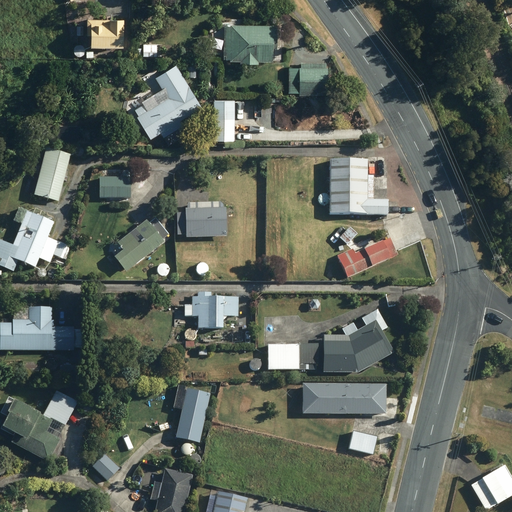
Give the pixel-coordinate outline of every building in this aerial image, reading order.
[(86,20),(86,36),(88,36),(88,47),(121,47),(121,20),(111,20),(111,17),(107,17),(107,20),(86,20)] [(228,59),(228,61),(239,61),(239,64),(256,64),(256,62),(270,62),(270,49),(275,49),(275,26),(230,25),(230,28),(223,28),(223,59),(228,59)] [(138,45),(138,56),(154,56),(154,45),(138,45)] [(300,69),(288,69),(288,93),(299,93),(299,96),(326,96),(326,63),(300,64),(300,69)] [(134,110),(138,116),(137,117),(150,139),(160,133),(162,138),(181,126),(178,121),(200,108),(187,86),(147,110),(144,105),(134,110)] [(213,101),(214,120),(233,119),(233,125),(255,124),(255,100),(213,101)] [(73,131),(71,131),(72,126),(68,125),(67,130),(62,129),(60,137),(72,139),(73,131)] [(45,150),(33,197),(57,203),(63,181),(66,182),(66,179),(64,178),(69,157),(45,150)] [(329,215),(366,215),(366,216),(386,216),(386,202),(372,202),(372,178),(366,178),(366,161),(329,161),(329,215)] [(129,179),(99,179),(99,199),(129,199),(129,179)] [(185,211),(185,214),(176,214),(177,236),(185,235),(186,239),(225,238),(224,209),(207,210),(207,204),(187,205),(187,211),(185,211)] [(0,265),(13,271),(17,262),(34,269),(38,260),(49,264),(52,256),(62,260),(67,247),(46,239),(52,225),(26,214),(13,245),(0,239),(0,265)] [(116,245),(122,253),(113,259),(125,274),(162,244),(161,242),(167,236),(155,220),(148,225),(145,222),(116,245)] [(356,234),(349,228),(339,240),(346,246),(356,234)] [(352,250),(336,257),(347,280),(393,258),(397,266),(403,264),(398,251),(395,252),(390,239),(355,255),(352,250)] [(184,315),(184,317),(197,317),(197,330),(200,330),(200,339),(220,339),(221,330),(222,330),(222,322),(235,322),(235,317),(237,317),(237,299),(210,299),(210,294),(197,294),(197,299),(191,299),(191,307),(184,307),(175,307),(175,315),(184,315)] [(65,306),(57,306),(56,323),(65,323),(65,306)] [(29,322),(13,322),(13,325),(0,324),(0,352),(72,352),(72,329),(53,329),(53,322),(51,322),(51,310),(28,310),(29,322)] [(349,337),(322,337),(322,374),(358,374),(393,354),(375,322),(349,337)] [(268,352),(265,352),(265,359),(267,359),(267,371),(305,370),(305,365),(298,365),(297,346),(268,346),(268,352)] [(208,372),(193,372),(193,382),(208,382),(208,372)] [(302,386),(302,415),(385,416),(385,386),(302,386)] [(186,391),(175,439),(198,444),(209,396),(186,391)] [(0,431),(13,437),(10,444),(47,463),(59,441),(57,440),(64,427),(64,428),(77,402),(56,392),(42,419),(6,401),(0,411),(0,417),(6,420),(0,431)] [(377,439),(352,433),(348,448),(373,454),(377,439)] [(92,468),(107,482),(118,470),(103,456),(92,468)] [(511,481),(504,467),(471,487),(486,511),(496,506),(496,507),(511,496),(511,481)] [(157,501),(154,511),(183,511),(191,477),(164,471),(161,484),(156,482),(152,499),(157,501)] [(217,494),(213,511),(243,511),(244,510),(247,511),(248,506),(245,505),(246,501),(217,494)]
